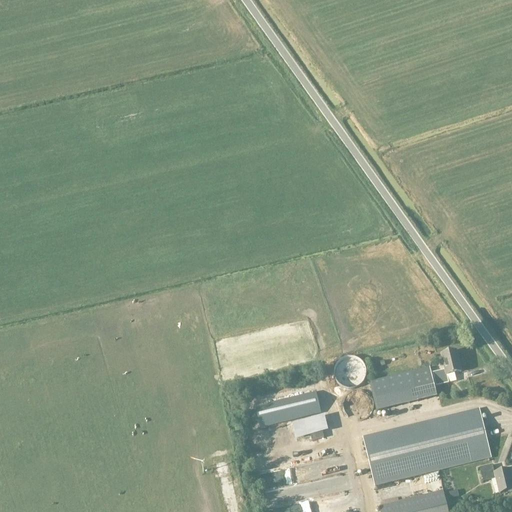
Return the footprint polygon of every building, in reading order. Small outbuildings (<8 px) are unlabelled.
[(378,412),(417,402),(437,397),(435,388),(448,385),(446,376),(460,373),(455,352),(440,356),(444,371),(432,374),(430,368),(370,383),(378,412)] [(333,374),(333,375),(333,376),(334,378),(334,379),(334,380),(335,382),(335,383),(336,384),(337,385),(338,386),(339,387),(340,388),(341,388),(342,389),(344,390),(345,390),(346,390),(348,391),(349,391),(350,391),(352,390),(353,390),(354,390),(356,389),(357,388),(358,388),(359,387),(360,386),(361,385),(362,384),(363,383),(363,382),(364,380),(364,379),(364,378),(365,376),(365,375),(365,374),(364,372),(364,371),(364,370),(363,368),(363,367),(362,366),(361,365),(360,364),(359,363),(358,362),(357,361),(356,361),(354,360),(353,360),(352,359),(350,359),(349,359),(348,359),(346,359),(345,360),(344,360),(342,361),(341,361),(340,362),(339,363),(338,364),(337,365),(336,366),(335,367),(335,368),(334,370),(334,371),(334,372),(333,374)] [(373,408),(373,407),(373,406),(373,404),(372,403),(372,402),(371,401),(371,399),(370,398),(369,397),(368,396),(367,395),(366,395),(365,394),(364,393),(363,393),(362,392),(360,392),(359,392),(358,392),(356,392),(355,392),(354,392),(352,393),(351,393),(350,394),(349,395),(348,395),(347,396),(346,397),(345,398),(345,399),(344,401),(343,402),(343,403),(343,404),(343,406),(343,407),(343,408),(343,410),(343,411),(343,412),(344,413),(345,415),(345,416),(346,417),(347,418),(348,419),(349,419),(350,420),(351,421),(352,421),(354,422),(355,422),(356,422),(358,422),(359,422),(360,422),(362,422),(363,421),(364,421),(365,420),(366,419),(367,419),(368,418),(369,417),(370,416),(371,415),(371,413),(372,412),(372,411),(373,410),(373,408)] [(314,393),(255,408),(260,428),(320,413),(314,393)] [(478,410),(362,439),(374,487),(490,459),(478,410)] [(333,439),(255,453),(258,470),(279,466),(280,470),(336,459),(333,439)] [(234,511),(222,465),(215,466),(227,511),(231,511),(232,511),(231,511),(234,511)] [(492,466),(479,469),(482,483),(495,480),(498,495),(511,491),(511,485),(508,471),(494,474),(492,466)] [(447,511),(443,493),(378,508),(379,511),(447,511)]
